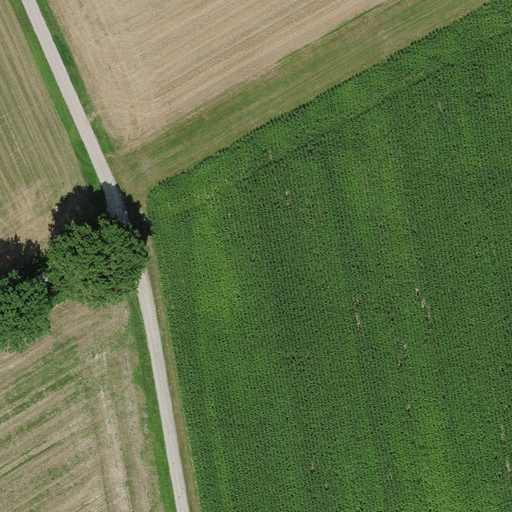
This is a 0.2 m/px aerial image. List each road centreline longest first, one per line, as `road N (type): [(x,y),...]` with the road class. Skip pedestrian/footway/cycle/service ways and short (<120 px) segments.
road 1 (track): [(27,0),(131,235),(184,511)]
road 2 (track): [(131,235),(0,314)]
